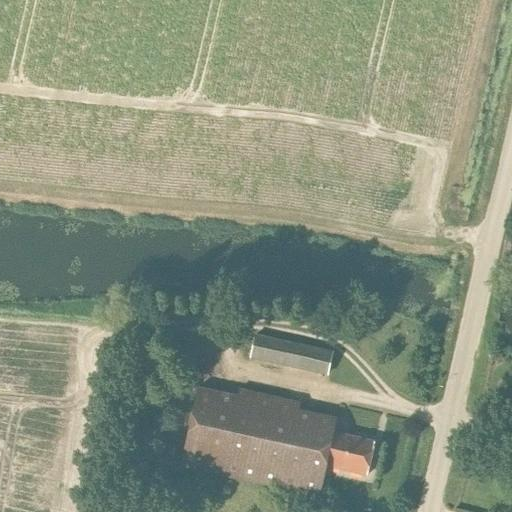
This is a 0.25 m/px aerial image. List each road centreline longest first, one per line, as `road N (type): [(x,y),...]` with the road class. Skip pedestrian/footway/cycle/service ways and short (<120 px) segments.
road 1 (track): [(490,239),(265,193),(0,173)]
road 2 (unclassified): [(427,511),(511,145)]
road 3 (track): [(492,0),(439,229)]
road 4 (track): [(209,324),(0,314)]
